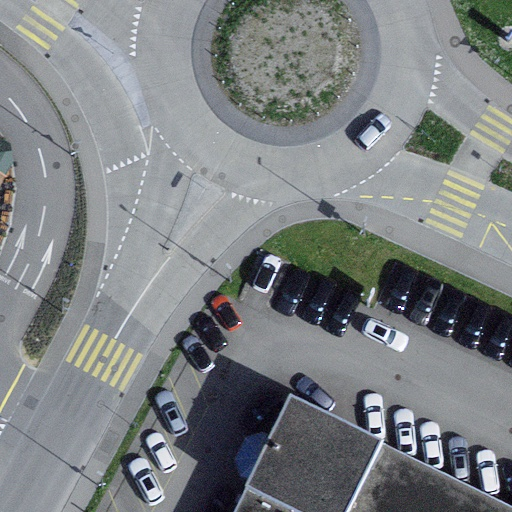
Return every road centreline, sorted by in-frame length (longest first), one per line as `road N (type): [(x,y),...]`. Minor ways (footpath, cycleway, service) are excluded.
road 1 (unclassified): [(3,0),(61,47),(103,107),(127,200),(129,303)]
road 2 (unclassified): [(19,511),(129,303)]
road 3 (unclassified): [(129,303),(222,154)]
road 4 (secondary): [(345,161),(511,217)]
road 5 (secondary): [(164,36),(170,91),(200,137),(222,154)]
road 6 (secondary): [(222,154),(283,174),(345,161)]
road 7 (secondary): [(511,140),(413,69)]
